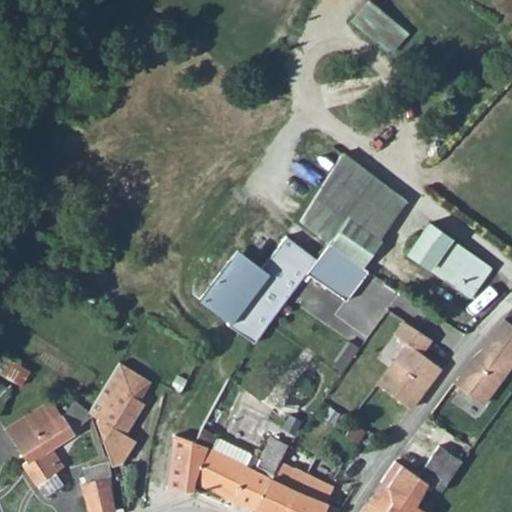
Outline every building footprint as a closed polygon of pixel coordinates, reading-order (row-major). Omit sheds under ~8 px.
[(375,0),(366,0),(352,17),(392,52),(411,30),(375,0)] [(325,245),(360,266),(405,201),(341,153),(299,225),(325,245)] [(402,249),(463,294),(485,263),(423,218),(402,249)] [(305,275),(315,260),(282,238),(257,272),(229,252),(192,304),(252,346),(305,275)] [(360,266),(325,245),(315,260),(305,275),(346,302),(366,272),(360,266)] [(511,364),(511,314),(508,312),(482,339),(472,349),(455,374),(489,398),(511,364)] [(411,337),(383,379),(416,401),(445,359),(425,345),(434,332),(407,315),(398,329),(411,337)] [(151,377),(120,359),(91,407),(95,411),(107,433),(112,446),(118,457),(118,458),(125,458),(137,437),(127,431),(145,398),(140,396),(151,377)] [(9,367),(0,375),(0,383),(10,394),(23,381),(9,367)] [(65,404),(55,389),(10,419),(34,456),(28,460),(41,479),(59,468),(48,448),(73,432),(71,428),(95,411),(91,407),(78,395),(65,404)] [(213,445),(202,476),(260,505),(282,460),(290,445),(277,438),(259,468),(228,453),(238,433),(249,438),(257,422),(232,409),(222,428),(213,445)] [(191,435),(175,482),(191,486),(197,488),(202,476),(213,445),(191,435)] [(446,443),(427,473),(437,479),(450,488),(469,458),(446,443)] [(400,456),(385,478),(393,483),(396,495),(389,507),(398,511),(432,511),(436,508),(423,499),(437,479),(427,473),(400,456)] [(337,486),(282,460),(260,505),(275,511),(339,511),(343,507),(330,500),(337,486)] [(89,504),(90,511),(121,511),(121,500),(118,481),(116,461),(89,464),(91,477),(83,478),(89,504)]
